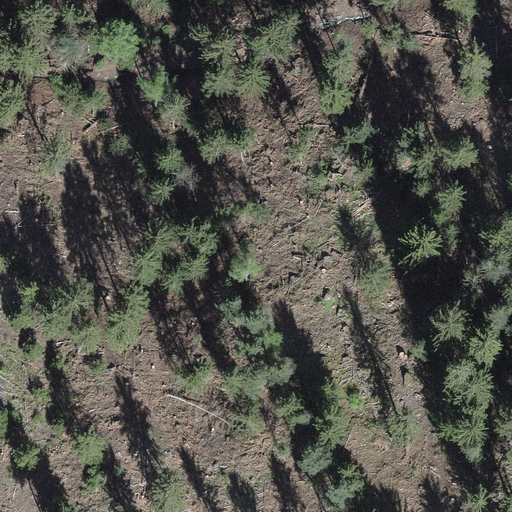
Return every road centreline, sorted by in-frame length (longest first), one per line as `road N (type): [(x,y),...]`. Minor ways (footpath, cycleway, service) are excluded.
road 1 (motorway): [(104,511),(421,0)]
road 2 (motorway): [(248,0),(0,398)]
